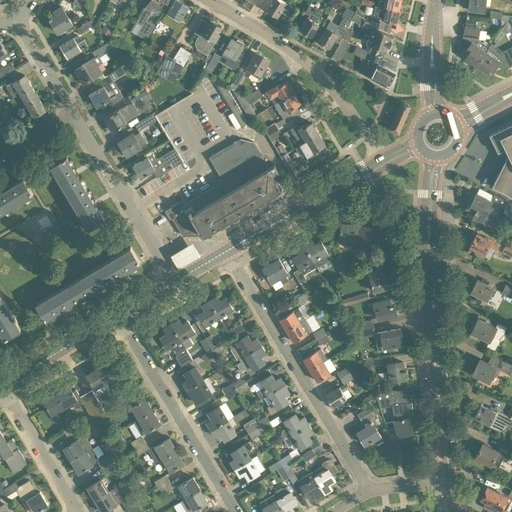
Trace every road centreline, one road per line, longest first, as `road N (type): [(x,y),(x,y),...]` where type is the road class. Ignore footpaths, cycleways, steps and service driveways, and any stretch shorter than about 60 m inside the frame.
road 1 (residential): [(364,488),(229,249)]
road 2 (residential): [(376,159),(310,65),(207,0)]
road 3 (residential): [(234,511),(122,313)]
road 4 (secondary): [(449,485),(428,259)]
road 5 (residential): [(177,280),(76,118)]
road 6 (residential): [(75,511),(0,387)]
road 7 (secondary): [(0,387),(122,313)]
